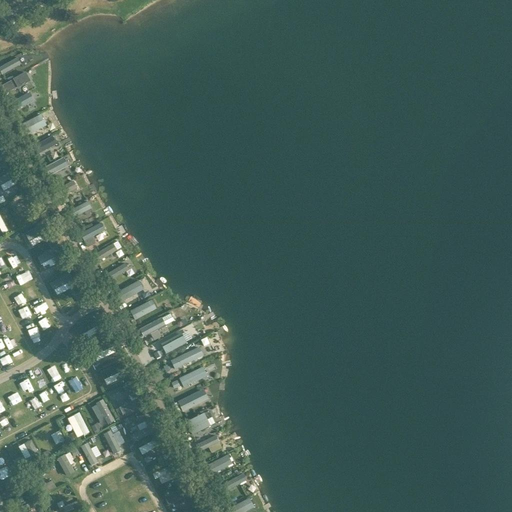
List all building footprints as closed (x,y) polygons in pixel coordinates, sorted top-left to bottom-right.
[(0,65),(0,74),(21,64),(17,57),(0,65)] [(6,93),(17,87),(18,88),(30,81),(25,72),(13,79),(2,85),(6,93)] [(24,137),(46,126),(40,114),(18,126),(24,137)] [(49,174),(67,167),(63,158),(45,165),(49,174)] [(64,195),(77,188),(73,180),(59,187),(64,195)] [(71,216),(91,209),(88,201),(68,209),(71,216)] [(0,209),(0,229),(1,233),(15,227),(7,207),(0,209)] [(85,219),(94,215),(91,209),(82,213),(85,219)] [(80,234),(84,241),(87,248),(95,243),(92,237),(105,230),(101,223),(80,234)] [(34,227),(24,235),(33,246),(43,238),(34,227)] [(97,260),(117,250),(113,243),(93,253),(97,260)] [(101,264),(118,257),(116,252),(99,259),(101,264)] [(17,253),(9,258),(14,266),(22,260),(17,253)] [(128,276),(133,274),(125,261),(104,273),(109,281),(125,272),(128,276)] [(52,267),(41,272),(44,278),(55,273),(52,267)] [(9,270),(0,274),(4,284),(13,280),(9,270)] [(69,273),(48,281),(52,290),(56,288),(57,292),(74,286),(69,273)] [(114,292),(119,302),(143,290),(138,280),(114,292)] [(129,310),(135,320),(156,308),(151,298),(129,310)] [(20,310),(24,321),(34,318),(29,306),(20,310)] [(138,326),(142,335),(171,323),(167,314),(138,326)] [(34,335),(42,331),(39,323),(30,327),(34,335)] [(164,351),(192,339),(188,330),(160,342),(164,351)] [(169,359),(174,368),(203,356),(199,346),(169,359)] [(178,377),(183,387),(207,375),(202,366),(178,377)] [(100,371),(105,384),(116,380),(111,367),(100,371)] [(171,383),(174,389),(180,386),(177,381),(171,383)] [(204,389),(177,399),(181,410),(208,401),(204,389)] [(92,404),(100,426),(113,421),(105,399),(92,404)] [(116,410),(120,416),(133,407),(129,401),(116,410)] [(17,412),(25,410),(23,403),(15,405),(17,412)] [(180,410),(176,403),(171,405),(175,413),(180,410)] [(77,438),(89,432),(79,411),(67,417),(77,438)] [(204,413),(186,422),(188,427),(192,435),(210,425),(204,413)] [(186,422),(179,425),(182,430),(188,427),(186,422)] [(110,428),(113,432),(120,429),(118,424),(110,428)] [(144,427),(132,434),(136,441),(148,434),(144,427)] [(51,434),(56,444),(65,439),(59,430),(51,434)] [(121,450),(119,444),(124,443),(120,430),(112,433),(111,430),(104,432),(112,453),(121,450)] [(197,457),(222,448),(216,434),(192,444),(197,457)] [(31,438),(18,446),(26,460),(39,451),(31,438)] [(101,454),(96,445),(91,447),(88,441),(80,445),(90,465),(99,461),(96,456),(101,454)] [(138,447),(141,454),(153,448),(150,442),(138,447)] [(45,459),(51,456),(48,450),(42,453),(45,459)] [(0,454),(0,464),(8,460),(4,452),(0,454)] [(70,452),(57,457),(63,475),(74,471),(71,463),(74,462),(70,452)] [(211,474),(235,464),(230,453),(207,463),(211,474)] [(128,479),(136,475),(131,467),(124,471),(128,479)] [(56,479),(53,470),(42,474),(46,483),(56,479)] [(106,477),(109,485),(115,483),(112,475),(106,477)] [(224,478),(224,489),(247,489),(247,478),(224,478)] [(133,488),(139,496),(146,491),(140,483),(133,488)] [(168,490),(164,484),(157,488),(160,494),(168,490)] [(186,501),(181,489),(165,496),(170,508),(186,501)] [(229,511),(242,511),(253,507),(249,498),(227,507),(229,511)] [(199,505),(196,499),(189,503),(192,508),(199,505)] [(147,511),(155,508),(150,500),(143,504),(147,511)]
